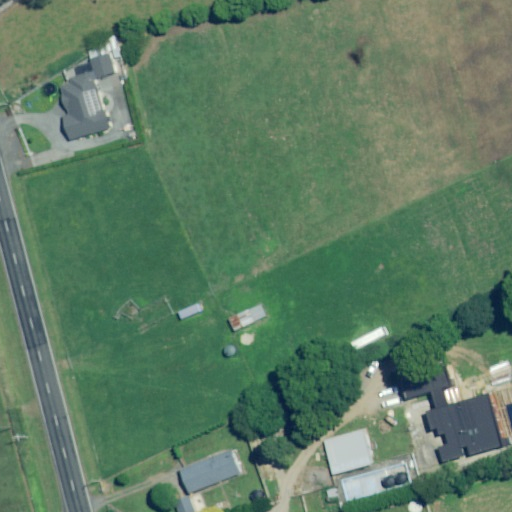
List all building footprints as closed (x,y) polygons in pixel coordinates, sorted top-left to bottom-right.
[(98,73),(100,81),(119,76),(115,57),(96,61),(98,73)] [(99,81),(97,73),(74,79),(75,86),(66,88),(68,94),(65,95),(68,107),(71,107),(73,116),(66,118),(72,142),(115,132),(110,114),(107,114),(99,81)] [(264,307),(233,320),(239,334),(270,320),(264,307)] [(376,467),(366,431),(327,442),(336,477),(376,467)] [(244,476),(234,452),(184,470),(193,495),(244,476)] [(197,511),(193,498),(178,504),(181,511),(197,511)]
